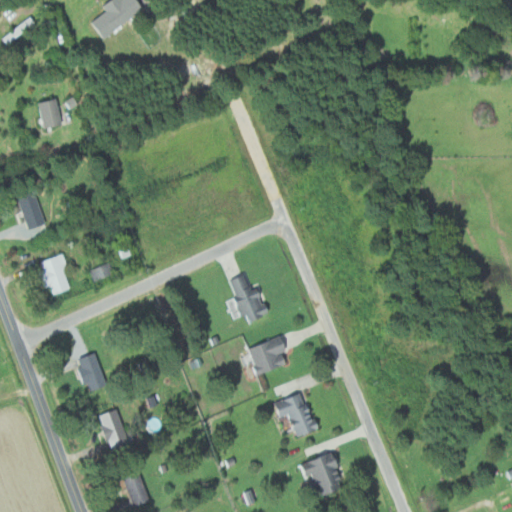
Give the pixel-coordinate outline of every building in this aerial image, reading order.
[(112,0),(105,6),(108,11),(94,21),(106,37),(146,9),(139,0),(112,0)] [(10,31),(14,37),(37,23),(33,17),(10,31)] [(178,79),(197,71),(192,59),(173,67),(178,79)] [(202,82),(214,77),(208,65),(196,70),(202,82)] [(64,125),(58,99),(41,102),(47,129),(64,125)] [(31,229),(45,224),(33,192),(19,197),(31,229)] [(55,294),(73,289),(64,255),(43,260),(45,270),(41,271),(46,287),(53,286),(55,294)] [(252,287),(246,274),(230,281),(249,323),(271,313),(258,285),(252,287)] [(251,346),(258,374),(288,366),(285,352),(289,351),(285,337),(251,346)] [(78,359),(90,393),(109,386),(97,352),(78,359)] [(300,438),(320,429),(303,392),(277,404),(283,417),(289,415),(300,438)] [(113,449),(132,443),(120,409),(101,415),(113,449)] [(310,477),(319,499),(349,487),(334,451),(301,465),(306,479),(310,477)] [(137,507),(153,501),(142,473),(127,478),(137,507)]
